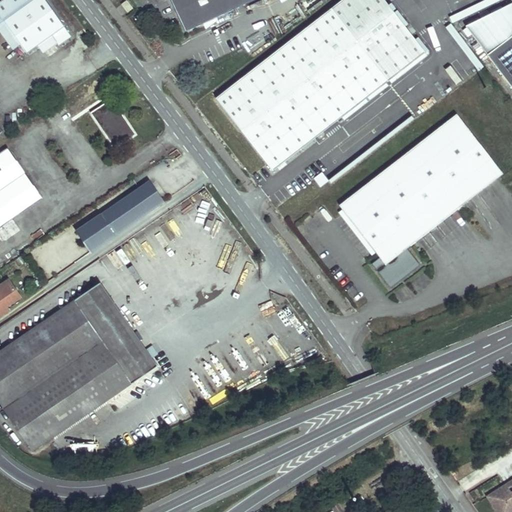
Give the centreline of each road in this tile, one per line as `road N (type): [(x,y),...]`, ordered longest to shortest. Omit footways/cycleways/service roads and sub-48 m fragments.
road 1 (unclassified): [(456,511),(334,335),(80,0)]
road 2 (secondary): [(511,332),(127,486),(75,493),(36,487),(0,465)]
road 3 (secondary): [(511,339),(164,511)]
road 4 (secondary): [(231,511),(511,346)]
road 5 (unknown): [(211,171),(7,314)]
